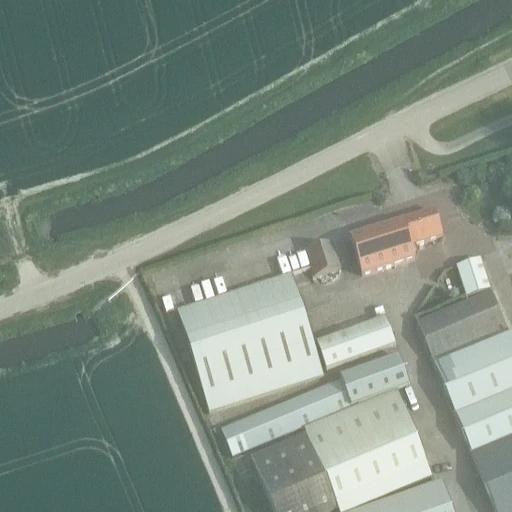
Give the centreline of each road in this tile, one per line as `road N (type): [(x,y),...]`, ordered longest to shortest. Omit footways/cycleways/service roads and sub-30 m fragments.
road 1 (unclassified): [(0,310),(511,71)]
road 2 (unknown): [(474,249),(408,276),(397,319),(474,511)]
road 3 (unknown): [(377,136),(400,176),(431,194),(474,249)]
